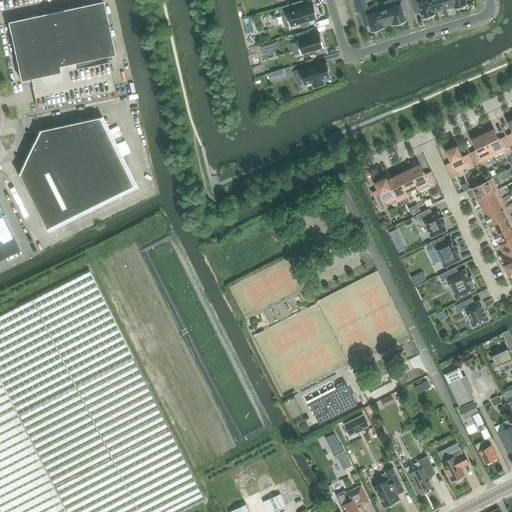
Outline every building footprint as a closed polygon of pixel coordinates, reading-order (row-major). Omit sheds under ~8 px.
[(359,10),(364,27),(370,25),(372,31),(379,29),(379,28),(383,27),(383,28),(384,28),(377,5),(367,7),(364,0),(353,0),(357,11),(359,10)] [(391,0),(387,1),(394,25),(394,24),(398,22),(399,23),(406,21),(402,10),(408,8),(405,0),(391,0)] [(434,14),(434,15),(435,14),(430,0),(410,0),(415,14),(421,12),(423,18),(430,16),(430,15),(434,14)] [(430,0),(435,14),(434,12),(439,11),(444,10),(445,10),(441,0),(430,0)] [(452,0),(441,0),(445,10),(450,8),(450,7),(454,6),(455,8),(452,0)] [(452,0),(455,8),(456,8),(456,7),(460,6),(460,7),(467,5),(465,0),(452,0)] [(8,22),(20,81),(30,78),(30,79),(91,66),(89,60),(114,54),(103,1),(46,13),(46,14),(8,22)] [(387,1),(377,5),(384,28),(383,25),(388,24),(388,25),(393,23),(393,25),(394,25),(387,1)] [(300,23),(301,27),(310,24),(308,21),(317,18),(313,4),(301,8),(299,2),(280,8),(282,15),(287,13),(291,26),(300,23)] [(311,37),(309,30),(293,35),(295,41),(297,41),(301,54),(324,47),(320,34),(311,37)] [(277,42),(261,47),(262,51),(279,46),(277,42)] [(301,71),(300,70),(294,72),(296,77),(301,76),(304,84),(312,82),(314,88),(324,85),(323,79),(331,76),(327,63),(301,71)] [(269,74),(271,81),(286,76),(284,69),(269,74)] [(18,172),(18,174),(45,229),(132,186),(98,117),(39,130),(38,131),(38,132),(33,142),(23,162),(24,162),(19,173),(18,172)] [(483,133),(483,134),(493,156),(510,148),(505,137),(499,139),(494,128),(493,128),(493,129),(489,132),(488,131),(488,132),(483,134),(483,133)] [(476,164),(493,156),(483,134),(482,134),(483,134),(478,137),(477,136),(477,137),(472,139),(471,139),(477,150),(471,153),(476,164)] [(469,154),(463,157),(457,145),(446,150),(451,162),(445,165),(452,178),(458,175),(457,172),(474,164),(469,154)] [(408,169),(417,187),(417,188),(419,192),(436,183),(431,172),(425,175),(420,163),(419,164),(414,167),(414,166),(414,167),(409,169),(408,169)] [(407,192),(417,188),(417,187),(408,169),(408,170),(404,172),(403,171),(403,172),(401,173),(402,174),(399,176),(398,174),(407,193),(407,192)] [(397,174),(398,175),(393,177),(392,176),(392,177),(390,178),(391,179),(388,181),(396,199),(397,202),(409,197),(407,192),(407,193),(398,174),(397,174)] [(386,204),(396,199),(388,181),(386,177),(375,182),(380,194),(374,197),(381,210),(387,207),(386,204)] [(476,199),(498,189),(493,178),(471,188),(471,189),(472,188),(475,193),(474,194),(475,194),(477,199),(476,199)] [(481,209),(502,198),(498,189),(476,199),(477,200),(477,199),(479,204),(480,204),(481,208),(481,209)] [(485,218),(507,208),(502,198),(481,209),(482,209),(484,212),(483,213),(484,213),(486,217),(485,218)] [(0,260),(21,250),(3,214),(4,214),(0,206),(0,260)] [(490,227),(511,217),(507,208),(485,218),(486,218),(488,222),(487,222),(488,223),(488,222),(490,226),(490,227)] [(417,215),(420,222),(423,220),(431,238),(446,231),(447,230),(446,230),(444,224),(445,224),(446,223),(445,223),(443,218),(443,217),(442,218),(441,218),(438,213),(438,212),(437,212),(437,213),(433,215),(430,209),(417,215)] [(511,218),(511,217),(490,227),(491,227),(492,231),(492,232),(493,231),(495,236),(494,236),(511,227),(511,218)] [(511,227),(494,236),(494,237),(495,236),(497,240),(496,240),(496,241),(497,241),(499,245),(498,245),(511,238),(511,227)] [(396,230),(390,233),(393,240),(399,237),(396,230)] [(511,238),(498,245),(499,246),(499,245),(501,249),(500,250),(501,250),(503,254),(503,255),(511,250),(511,238)] [(435,247),(444,267),(460,260),(460,259),(457,252),(458,252),(459,252),(459,251),(458,251),(456,246),(455,246),(454,247),(451,240),(451,239),(450,240),(435,247)] [(511,250),(503,255),(504,255),(506,258),(505,259),(506,259),(508,263),(508,264),(511,261),(511,250)] [(455,268),(439,275),(442,282),(447,279),(456,299),(474,291),(475,290),(472,283),(473,282),(474,282),(474,281),(473,281),(471,277),(471,276),(470,276),(469,277),(466,270),(465,270),(458,273),(455,268)] [(90,271),(0,315),(0,379),(54,488),(169,431),(90,271)] [(422,272),(411,277),(415,284),(426,279),(422,272)] [(456,306),(459,312),(464,309),(473,327),(472,327),(473,327),(474,327),(488,320),(489,320),(489,319),(486,312),(484,308),(480,301),(481,301),(480,301),(479,301),(475,303),(472,298),(456,306)] [(443,310),(437,314),(440,321),(447,318),(443,310)] [(511,350),(511,349),(511,338),(508,331),(503,333),(511,350)] [(501,372),(502,371),(504,372),(506,371),(506,369),(511,366),(511,358),(508,349),(493,356),(500,372),(501,372)] [(447,383),(463,375),(459,366),(443,373),(447,383)] [(473,399),(462,377),(449,384),(459,406),(473,399)] [(0,511),(65,511),(54,488),(0,379),(0,511)] [(427,381),(415,387),(418,394),(431,388),(427,381)] [(319,424),(357,405),(346,384),(345,383),(343,382),(342,383),(338,384),(337,385),(337,387),(337,388),(309,403),(319,424)] [(290,404),(299,400),(296,393),(287,397),(290,404)] [(392,396),(382,401),(385,408),(395,403),(392,396)] [(498,396),(492,400),(494,405),(501,402),(498,396)] [(474,401),(457,410),(466,428),(475,423),(472,416),(479,412),(474,401)] [(364,415),(351,422),(355,430),(363,426),(364,428),(369,426),(364,415)] [(506,429),(498,434),(508,453),(511,451),(511,452),(511,424),(509,419),(502,422),(506,429)] [(306,422),(299,426),(303,433),(309,429),(306,422)] [(169,431),(54,488),(65,511),(179,511),(203,500),(169,431)] [(335,434),(326,438),(336,459),(339,458),(344,469),(352,465),(342,446),(341,446),(335,434)] [(483,441),(476,445),(486,464),(497,458),(491,445),(486,448),(483,441)] [(444,471),(445,470),(451,482),(455,480),(455,481),(457,482),(461,480),(462,478),(461,477),(465,475),(460,466),(463,465),(463,467),(469,464),(464,453),(463,453),(460,448),(448,454),(450,459),(442,463),(443,465),(442,465),(444,471)] [(407,474),(417,494),(421,492),(422,495),(429,491),(428,489),(432,487),(427,477),(435,473),(427,457),(418,461),(421,467),(407,474)] [(381,478),(381,480),(383,483),(374,487),(383,507),(388,504),(389,506),(395,503),(395,501),(399,499),(397,493),(404,490),(393,468),(385,472),(386,473),(383,474),(382,475),(381,477),(381,478)] [(345,491),(336,495),(341,506),(344,511),(364,511),(362,506),(369,502),(361,486),(346,494),(345,491)] [(280,494),(264,502),(268,511),(270,511),(285,505),(280,494)]
